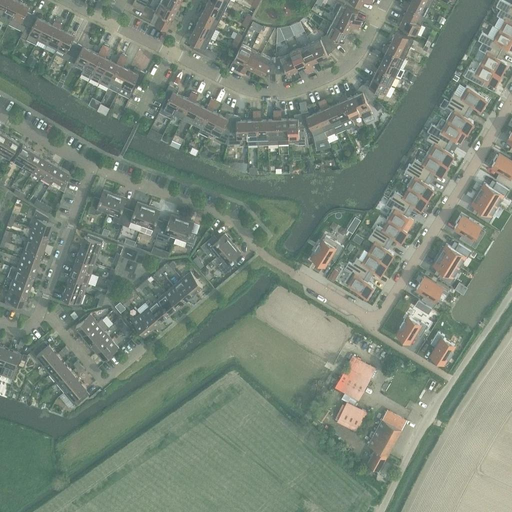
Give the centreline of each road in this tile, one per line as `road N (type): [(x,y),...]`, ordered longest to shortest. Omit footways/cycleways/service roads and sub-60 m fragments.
road 1 (residential): [(170,52),(256,95),(301,91),(355,59),(385,0)]
road 2 (residential): [(511,97),(373,322)]
road 3 (unclassified): [(380,511),(428,417),(511,292)]
road 4 (residential): [(259,252),(233,220),(87,172)]
road 5 (residential): [(147,347),(102,381),(41,308)]
road 6 (residential): [(87,172),(41,308)]
